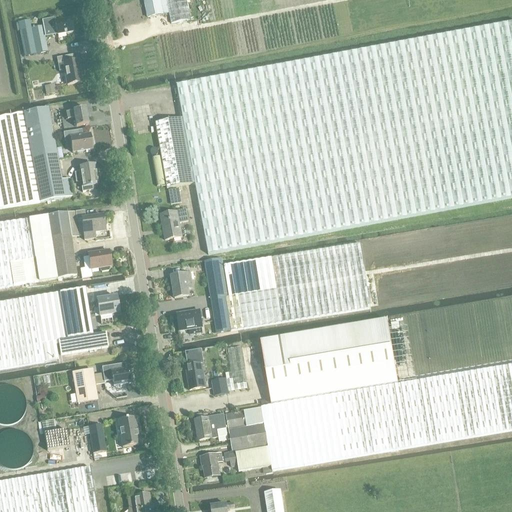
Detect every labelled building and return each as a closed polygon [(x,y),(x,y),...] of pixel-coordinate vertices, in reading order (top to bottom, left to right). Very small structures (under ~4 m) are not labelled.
[(144,0),(147,17),(169,13),(166,0),(144,0)] [(186,0),(166,0),(169,13),(171,24),(191,20),(190,13),(186,0)] [(57,36),(72,33),(70,19),(55,22),(55,19),(42,21),(45,36),(56,34),(57,36)] [(29,29),(28,21),(16,23),(23,56),(45,52),(40,26),(29,29)] [(511,23),(177,86),(208,255),(511,198),(511,23)] [(78,61),(74,62),(64,64),(62,58),(57,59),(58,66),(59,72),(64,71),(67,85),(82,83),(78,61)] [(56,93),(54,85),(44,86),(46,95),(56,93)] [(23,114),(39,203),(72,197),(69,179),(61,181),(48,109),(23,114)] [(76,128),(88,125),(85,109),(73,111),(73,112),(66,113),(67,120),(74,119),(76,128)] [(0,209),(39,203),(23,114),(0,118),(0,209)] [(182,119),(155,124),(167,190),(194,185),(182,119)] [(92,150),(90,136),(82,137),(81,130),(63,134),(64,144),(71,143),(73,153),(92,150)] [(75,180),(81,179),(83,188),(81,188),(82,193),(93,191),(92,187),(98,186),(95,165),(80,168),(80,172),(74,173),(75,180)] [(85,219),(84,211),(75,212),(67,214),(71,239),(84,237),(84,241),(95,240),(94,234),(105,233),(103,217),(85,219)] [(160,216),(165,242),(183,238),(180,225),(189,223),(187,211),(160,216)] [(47,217),(47,218),(57,280),(77,277),(67,214),(47,217)] [(0,289),(57,280),(47,218),(28,221),(28,220),(0,224),(0,289)] [(366,277),(361,245),(223,266),(222,260),(204,263),(212,307),(216,334),(231,332),(340,315),(371,310),(366,277)] [(85,270),(81,270),(82,279),(84,279),(91,278),(90,271),(99,269),(100,272),(102,273),(108,272),(109,270),(109,268),(111,267),(111,265),(112,264),(111,260),(110,259),(108,252),(88,255),(88,258),(85,259),(83,259),(85,270)] [(189,290),(193,289),(191,274),(171,277),(174,290),(172,292),(173,296),(175,297),(175,299),(190,297),(189,290)] [(66,340),(92,336),(84,289),(59,294),(66,340)] [(58,342),(66,340),(59,294),(0,303),(0,370),(58,360),(55,342),(58,342)] [(121,316),(119,307),(118,307),(116,298),(96,301),(99,317),(111,315),(112,317),(121,316)] [(200,311),(177,315),(180,331),(189,330),(190,335),(203,333),(202,328),(203,328),(200,311)] [(387,320),(382,321),(261,341),(271,406),(397,384),(387,320)] [(105,333),(92,336),(66,340),(58,342),(60,356),(108,348),(105,333)] [(188,366),(185,366),(189,391),(206,388),(202,365),(204,364),(202,350),(185,352),(188,366)] [(262,409),(244,412),(226,415),(216,417),(208,418),(194,421),(197,441),(228,437),(227,432),(228,432),(231,445),(232,452),(235,452),(235,456),(237,467),(238,472),(264,468),(265,475),(271,474),(270,467),(271,467),(272,472),(511,431),(511,365),(473,372),(335,396),(261,408),(262,409)] [(111,373),(102,375),(103,383),(112,381),(113,387),(130,384),(130,382),(131,382),(130,377),(129,377),(128,370),(111,373)] [(103,383),(102,375),(102,374),(93,375),(92,371),(72,374),(77,404),(97,401),(94,386),(104,385),(103,383)] [(226,379),(212,381),(214,396),(228,394),(228,393),(226,379)] [(26,409),(26,405),(26,402),(24,398),(23,394),(20,391),(17,389),(14,387),(10,386),(6,386),(2,386),(0,386),(0,424),(2,425),(6,425),(10,425),(14,424),(17,422),(20,419),(23,416),(24,413),(26,409)] [(45,403),(44,396),(36,397),(37,404),(45,403)] [(139,431),(136,417),(117,421),(122,448),(138,445),(136,432),(139,431)] [(39,422),(42,432),(50,430),(47,420),(39,422)] [(101,425),(87,428),(92,454),(105,452),(101,425)] [(32,454),(33,450),(32,446),(31,443),(29,439),(27,436),(24,434),(20,432),(17,431),(13,430),(9,431),(5,432),(2,434),(0,435),(0,465),(2,467),(5,468),(9,470),(13,470),(17,470),(20,468),(24,467),(27,464),(29,461),(31,458),(32,454)] [(230,468),(237,467),(235,452),(232,452),(228,453),(228,454),(223,454),(225,463),(230,463),(230,468)] [(217,464),(222,463),(220,454),(200,457),(201,463),(203,463),(205,479),(219,477),(217,464)] [(0,511),(96,511),(89,468),(0,482),(0,511)] [(283,511),(281,491),(278,491),(264,493),(266,511),(283,511)] [(135,511),(151,511),(149,495),(133,497),(135,511)]
